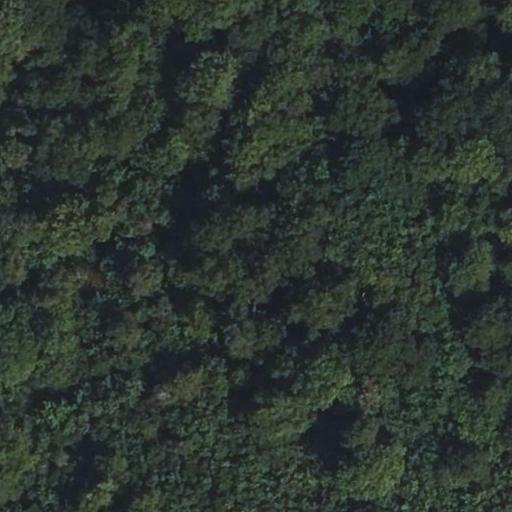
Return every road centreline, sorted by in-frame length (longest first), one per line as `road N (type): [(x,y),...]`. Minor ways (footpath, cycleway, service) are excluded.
road 1 (track): [(290,0),(511,302)]
road 2 (unknown): [(0,217),(72,0)]
